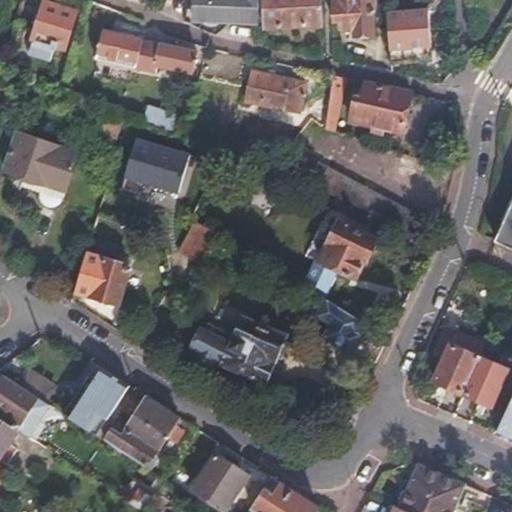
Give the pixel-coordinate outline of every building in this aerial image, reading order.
[(42,0),(25,53),(43,58),(47,44),(61,49),(73,10),(42,0)] [(190,0),(189,22),(250,25),(251,0),(190,0)] [(257,0),(258,26),(316,22),(314,0),(257,0)] [(326,0),(328,20),(341,19),(351,18),(351,26),(352,34),(370,32),(368,0),(326,0)] [(427,10),(383,12),(385,49),(429,47),(427,10)] [(341,27),(351,26),(351,18),(341,19),(341,27)] [(148,43),(142,41),(101,32),(95,57),(136,68),(157,73),(158,66),(189,73),(194,54),(148,43)] [(250,71),(243,101),(294,115),(303,84),(250,71)] [(338,77),(329,75),(316,129),(324,132),(338,77)] [(399,130),(409,93),(363,83),(359,96),(353,95),(347,118),(399,130)] [(124,122),(99,112),(86,146),(112,156),(124,122)] [(140,116),(136,126),(161,136),(165,126),(140,116)] [(15,132),(1,170),(65,192),(78,155),(15,132)] [(179,194),(190,156),(137,141),(126,179),(179,194)] [(283,158),(271,183),(422,248),(434,222),(283,158)] [(301,198),(286,192),(282,201),(297,208),(301,198)] [(511,212),(498,244),(511,250),(511,212)] [(186,225),(179,252),(208,260),(216,233),(186,225)] [(336,227),(318,267),(350,282),(359,264),(365,267),(375,244),(336,227)] [(85,250),(72,289),(116,304),(128,265),(85,250)] [(340,344),(352,318),(318,304),(306,329),(340,344)] [(355,334),(383,348),(392,329),(364,315),(360,324),(355,334)] [(245,319),(223,365),(259,383),(271,359),(276,360),(286,339),(245,319)] [(433,380),(462,393),(479,357),(485,346),(456,332),(436,339),(429,354),(443,360),(433,380)] [(479,357),(462,393),(491,407),(509,371),(479,357)] [(88,379),(63,415),(96,436),(107,420),(129,388),(94,366),(93,373),(99,377),(94,383),(88,379)] [(15,384),(38,399),(47,405),(58,389),(26,368),(15,384)] [(0,382),(0,417),(18,429),(38,399),(15,384),(3,377),(0,382)] [(111,423),(156,453),(166,438),(174,443),(182,431),(174,426),(178,419),(133,391),(111,423)] [(511,399),(495,434),(511,440),(511,399)] [(0,460),(20,430),(18,429),(0,417),(0,460)] [(107,420),(96,436),(146,468),(156,453),(111,423),(107,420)] [(214,457),(190,491),(221,511),(244,476),(214,457)] [(407,485),(398,507),(411,511),(452,511),(455,505),(461,507),(469,488),(411,463),(402,483),(407,485)] [(263,488),(247,511),(313,511),(316,508),(280,485),(273,495),(263,488)] [(348,507),(355,511),(366,511),(375,497),(370,495),(364,493),(357,490),(348,507)] [(411,511),(398,507),(386,502),(381,511),(411,511)]
